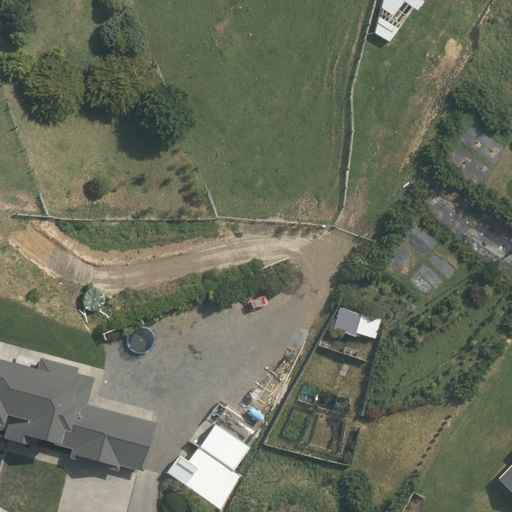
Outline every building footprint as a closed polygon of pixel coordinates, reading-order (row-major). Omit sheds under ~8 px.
[(82,295),(80,300),(81,305),(84,310),(88,312),(93,313),(98,311),(101,308),(103,303),(103,298),(100,294),(96,291),(91,290),(86,292),(82,295)] [(360,317),(338,310),(332,330),(353,338),(354,334),(360,317)] [(360,315),(360,317),(354,334),(373,340),(378,324),(379,321),(360,315)] [(29,438),(70,449),(67,458),(116,471),(118,466),(140,472),(154,422),(84,404),(92,378),(75,373),(76,367),(39,358),(36,369),(0,359),(0,430),(3,431),(1,438),(27,445),(29,438)] [(214,432),(204,449),(238,470),(248,452),(214,432)] [(511,511),(511,462),(497,479),(511,493),(511,511)]
